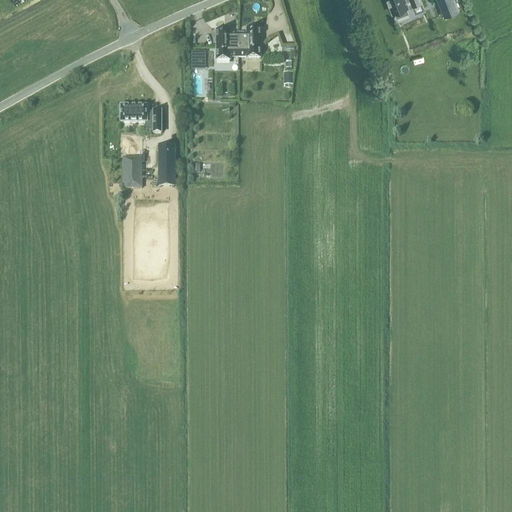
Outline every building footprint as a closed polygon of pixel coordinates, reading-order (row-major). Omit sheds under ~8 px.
[(387,0),(392,13),(395,12),(397,17),(408,13),(406,7),(412,5),(412,6),(421,2),(420,0),(387,0)] [(431,0),(430,1),(438,21),(449,17),(449,16),(455,13),(450,0),(431,0)] [(239,50),(239,59),(247,59),(247,61),(261,61),(261,31),(247,30),(247,36),(239,36),(239,50)] [(239,59),(239,50),(239,36),(230,36),(230,33),(217,33),(217,63),(230,63),(230,59),(239,59)] [(131,106),(131,122),(156,122),(156,129),(163,129),(163,133),(170,133),(171,110),(163,110),(163,112),(156,112),(156,106),(131,106)] [(170,139),(170,179),(184,179),(184,139),(170,139)] [(123,190),(151,189),(151,159),(123,159),(123,190)]
